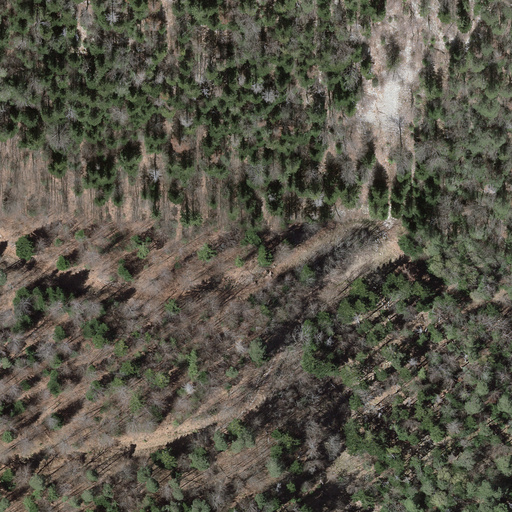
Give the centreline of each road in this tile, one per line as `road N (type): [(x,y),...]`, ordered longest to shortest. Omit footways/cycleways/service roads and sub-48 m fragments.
road 1 (track): [(0,477),(230,428),(258,408),(305,303),(387,250),(370,227)]
road 2 (track): [(0,248),(69,282),(193,300),(253,287),(336,230),(370,227)]
